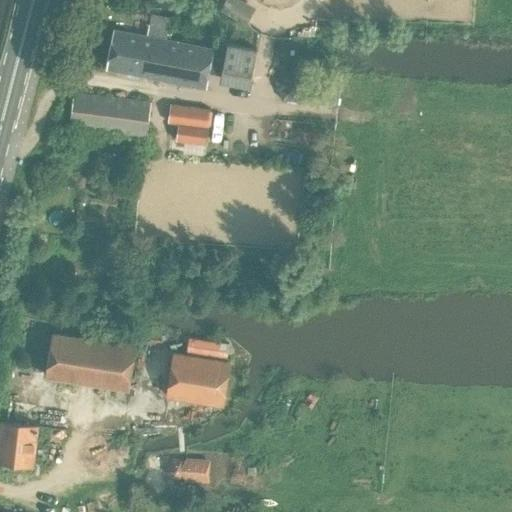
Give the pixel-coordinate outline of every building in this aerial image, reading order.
[(243,0),(224,0),(219,11),(246,24),(256,6),(243,0)] [(142,75),(206,87),(212,54),(226,56),(222,76),(252,81),(258,49),(213,41),(212,48),(166,39),(167,33),(171,34),(173,28),(169,27),(170,17),(151,14),(147,35),(115,30),(108,69),(128,73),(130,76),(140,78),(142,75)] [(287,67),(274,82),(281,100),(300,103),(312,88),(306,70),(287,67)] [(147,136),(151,102),(73,92),(69,127),(147,136)] [(171,104),(168,122),(179,124),(177,140),(206,143),(210,109),(171,104)] [(46,377),(129,390),(136,343),(53,330),(46,377)] [(173,351),(167,396),(224,404),(230,359),(173,351)] [(0,461),(34,465),(39,425),(2,421),(0,436),(0,461)] [(188,481),(209,482),(210,459),(186,457),(183,460),(181,458),(173,458),(167,464),(167,472),(173,478),(181,478),(182,477),(188,481)]
